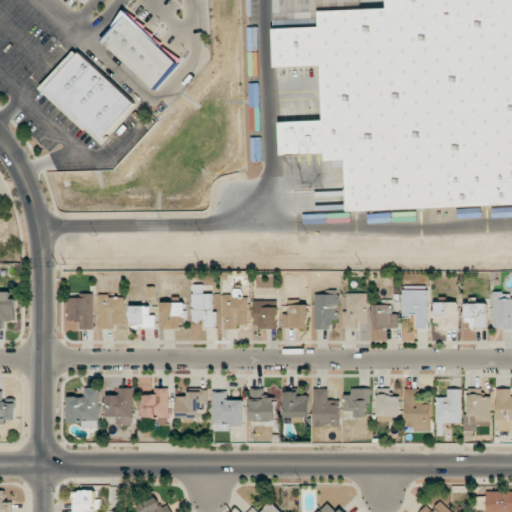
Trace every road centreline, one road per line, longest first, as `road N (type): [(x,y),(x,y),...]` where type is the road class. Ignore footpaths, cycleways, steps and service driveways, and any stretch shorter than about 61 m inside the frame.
road 1 (residential): [(0,359),(511,359)]
road 2 (tertiary): [(0,465),(511,465)]
road 3 (tertiary): [(45,465),(40,220),(23,170),(0,136)]
